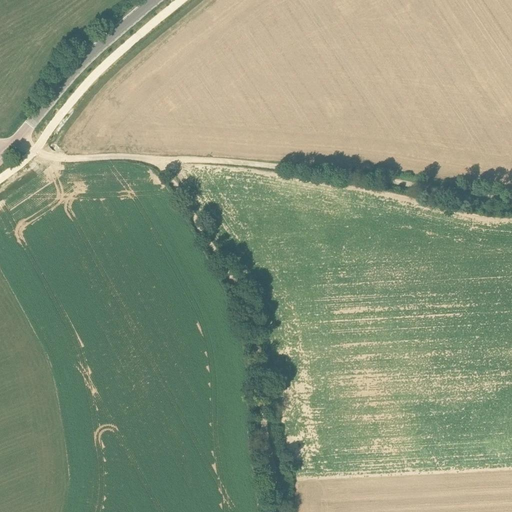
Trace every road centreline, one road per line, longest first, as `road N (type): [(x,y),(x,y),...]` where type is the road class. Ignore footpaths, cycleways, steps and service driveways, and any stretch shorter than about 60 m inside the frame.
road 1 (unclassified): [(511,201),(348,174),(47,156),(10,147)]
road 2 (track): [(277,511),(245,306),(160,158)]
road 3 (tertiary): [(10,147),(64,80),(152,0)]
